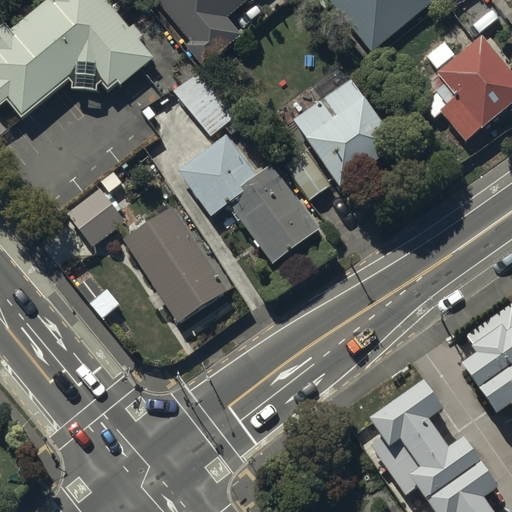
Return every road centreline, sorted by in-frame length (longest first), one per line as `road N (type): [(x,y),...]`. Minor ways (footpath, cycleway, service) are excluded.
road 1 (secondary): [(511,211),(351,323),(146,486)]
road 2 (tertiary): [(146,486),(0,305)]
